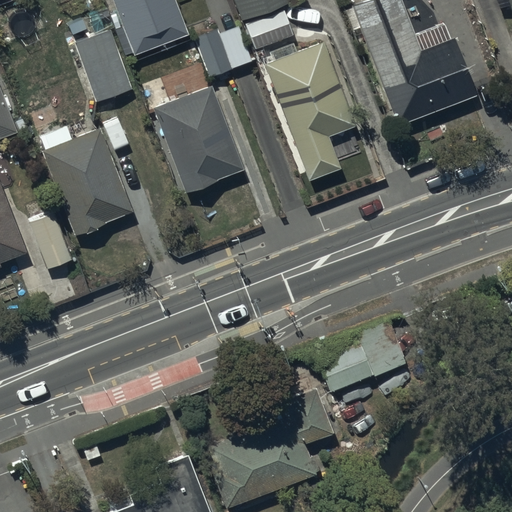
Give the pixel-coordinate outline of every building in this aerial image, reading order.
[(109,0),(130,56),(183,37),(169,0),(109,0)] [(231,0),(239,19),(285,1),(284,0),(231,0)] [(400,0),(358,0),(348,4),(394,126),(473,96),(450,37),(448,38),(442,24),(413,35),(400,0)] [(511,0),(496,0),(499,8),(507,5),(511,18),(511,0)] [(253,48),(290,33),(281,10),(244,25),(253,48)] [(106,27),(71,41),(93,99),(128,86),(106,27)] [(214,29),(192,37),(206,75),(215,72),(219,84),(233,79),(214,29)] [(271,60),(262,63),(306,181),(338,169),(325,135),(352,124),(321,41),(294,51),(290,42),(267,50),(271,60)] [(209,85),(151,106),(154,115),(149,117),(174,185),(178,183),(181,191),(240,170),(209,85)] [(0,136),(14,131),(0,95),(0,136)] [(43,148),(39,149),(72,235),(130,212),(97,128),(74,137),(68,122),(37,134),(43,148)] [(0,193),(0,259),(22,250),(0,193)] [(52,210),(26,221),(45,268),(71,257),(52,210)] [(329,391),(370,374),(357,343),(316,360),(329,391)] [(223,506),(312,469),(302,444),(330,433),(311,388),(275,402),(281,415),(204,447),(215,474),(210,476),(223,506)] [(206,511),(184,454),(151,467),(158,482),(126,495),(129,503),(106,511),(206,511)]
